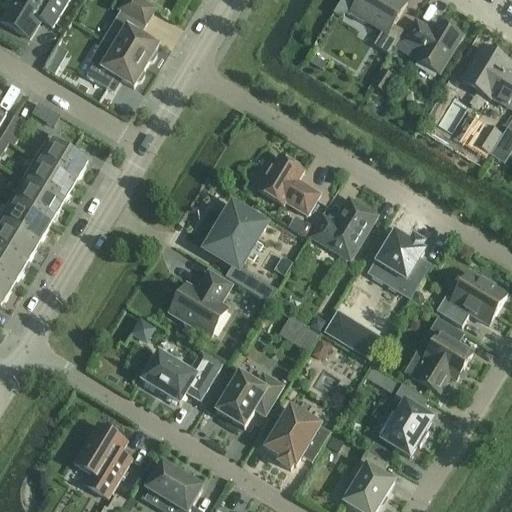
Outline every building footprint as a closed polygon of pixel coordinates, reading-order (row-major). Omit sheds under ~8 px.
[(16,0),(2,24),(0,22),(0,23),(30,42),(41,24),(45,22),(46,20),(54,25),(51,30),(53,31),(71,0),(16,0)] [(145,29),(155,13),(133,0),(127,0),(119,13),(122,15),(144,28),(145,29)] [(374,48),(378,51),(390,58),(393,51),(404,34),(394,28),(408,6),(398,0),(360,0),(358,5),(350,0),(343,0),(334,17),(337,19),(351,15),(353,20),(363,26),(368,25),(383,34),(374,48)] [(122,15),(104,45),(115,51),(146,71),(149,66),(153,65),(157,59),(156,55),(159,50),(138,37),(144,28),(122,15)] [(433,35),(416,25),(406,42),(404,45),(421,55),(416,63),(439,77),(463,39),(439,25),(433,35)] [(144,75),(146,71),(115,51),(103,71),(95,66),(87,80),(108,93),(116,80),(134,91),(137,87),(141,85),(145,79),(144,75)] [(511,113),(511,77),(508,75),(511,69),(483,52),(463,86),(491,103),(492,101),(511,113)] [(60,70),(50,64),(45,72),(55,78),(60,70)] [(385,97),(395,79),(382,72),(372,89),(385,97)] [(361,74),(356,83),(368,91),(374,82),(361,74)] [(34,118),(44,124),(50,114),(40,108),(34,118)] [(14,150),(27,128),(15,120),(1,142),(9,147),(9,148),(14,150)] [(490,160),(503,138),(488,129),(475,151),(490,160)] [(510,152),(511,148),(511,134),(508,132),(500,146),(510,152)] [(76,187),(89,166),(64,151),(67,147),(52,138),(52,137),(51,136),(35,163),(76,187)] [(0,162),(9,148),(9,147),(1,142),(0,144),(0,162)] [(308,220),(321,198),(298,185),(304,175),(279,160),(258,194),(284,209),(285,206),(308,220)] [(63,208),(76,187),(35,163),(23,183),(63,208)] [(51,229),(63,208),(23,183),(10,204),(51,229)] [(324,221),(311,241),(324,249),(337,257),(338,258),(339,261),(346,265),(350,265),(351,265),(378,220),(349,203),(335,227),(324,221)] [(0,225),(39,249),(51,229),(10,204),(0,221),(0,225)] [(269,307),(277,294),(239,271),(264,230),(234,211),(208,254),(232,269),(225,281),(269,307)] [(0,253),(26,270),(39,249),(0,225),(0,253)] [(410,247),(395,237),(371,278),(411,302),(424,279),(414,273),(424,255),(421,253),(424,248),(414,242),(410,247)] [(0,281),(14,290),(26,270),(0,253),(0,281)] [(220,308),(231,290),(209,276),(202,288),(204,289),(200,296),(187,288),(170,316),(184,325),(185,329),(188,333),(192,334),(197,333),(211,341),(227,313),(220,308)] [(482,285),(469,277),(452,305),(445,301),(437,316),(462,331),(470,318),(489,329),(507,300),(493,292),(495,288),(484,282),(482,285)] [(0,310),(1,311),(14,290),(0,281),(0,310)] [(457,384),(473,357),(458,348),(465,338),(437,321),(430,333),(439,338),(424,363),(420,360),(410,377),(418,382),(417,384),(440,398),(450,380),(457,384)] [(200,405),(222,369),(202,357),(190,376),(159,357),(143,385),(157,393),(156,394),(165,400),(166,399),(180,408),(187,397),(200,405)] [(257,388),(240,377),(217,416),(245,433),(256,415),(266,421),(284,391),(263,378),(257,388)] [(428,404),(402,388),(394,401),(405,408),(383,444),(410,461),(418,448),(419,449),(419,450),(420,451),(428,437),(427,436),(427,437),(425,436),(433,423),(416,413),(422,402),(428,405),(428,404)] [(317,459),(331,437),(291,412),(267,453),(282,462),(279,467),(291,474),(294,469),(296,470),(307,453),(317,459)] [(108,503),(129,469),(132,464),(131,464),(120,457),(127,446),(99,429),(74,468),(92,479),(86,490),(108,503)] [(352,511),(378,511),(395,486),(382,479),(388,468),(367,455),(354,476),(359,483),(345,507),(352,511)] [(193,511),(192,511),(203,492),(163,468),(147,493),(177,511),(193,511)] [(117,498),(108,511),(121,511),(127,504),(117,498)]
